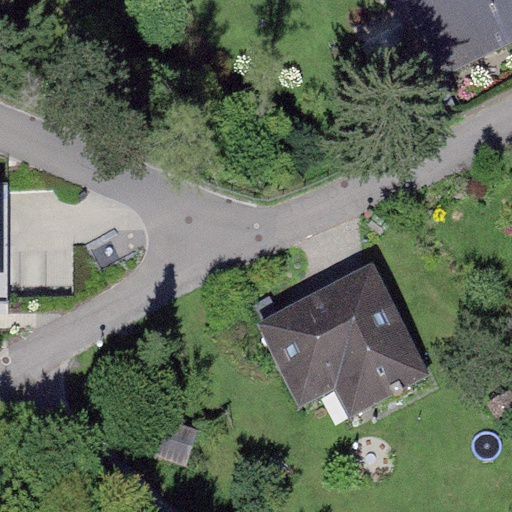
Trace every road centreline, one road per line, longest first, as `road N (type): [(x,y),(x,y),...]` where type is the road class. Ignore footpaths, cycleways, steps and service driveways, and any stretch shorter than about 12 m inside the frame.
road 1 (residential): [(261,231),(0,386)]
road 2 (residential): [(511,101),(261,231)]
road 3 (residential): [(261,231),(0,125)]
